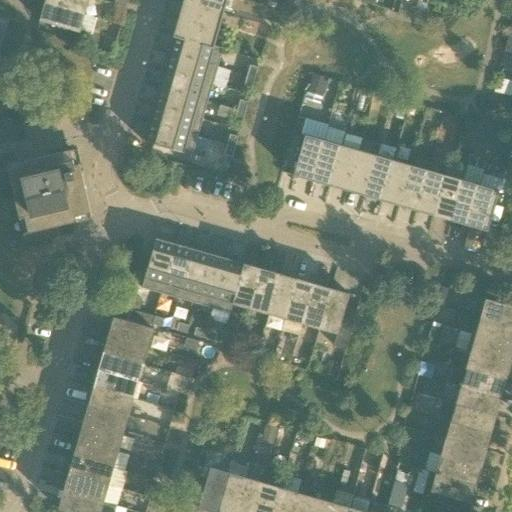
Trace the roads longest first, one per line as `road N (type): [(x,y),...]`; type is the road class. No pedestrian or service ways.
road 1 (residential): [(132,223),(163,209),(251,229),(294,216),(511,275)]
road 2 (residential): [(17,511),(78,277),(105,237),(132,223)]
road 3 (residential): [(132,223),(107,182),(150,0)]
